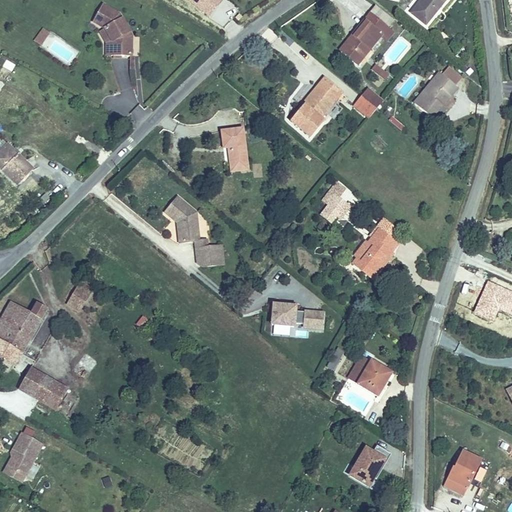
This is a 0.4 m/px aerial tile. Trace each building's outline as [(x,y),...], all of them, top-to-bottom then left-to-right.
[(185,0),(208,17),(221,0),(185,0)] [(439,0),(417,0),(408,11),(421,22),(439,0)] [(102,3),(91,19),(103,26),(109,39),(109,53),(128,54),(129,35),(117,12),(102,3)] [(363,27),(373,18),(367,13),(358,23),(363,27)] [(393,35),(386,29),(373,18),(363,27),(358,23),(345,39),(349,42),(342,52),(357,65),(380,37),(387,42),(393,35)] [(103,26),(97,29),(104,40),(103,53),(109,53),(109,39),(103,26)] [(42,46),(49,31),(40,27),(33,42),(42,46)] [(345,39),(337,48),(342,52),(349,42),(345,39)] [(389,76),(376,65),(372,70),(385,81),(389,76)] [(413,102),(435,120),(442,113),(437,107),(454,87),(438,73),(413,102)] [(305,108),(293,122),(310,136),(323,122),(320,119),(342,94),(326,79),(305,103),(305,108)] [(361,97),(376,110),(384,101),(369,88),(361,97)] [(352,105),(359,96),(353,92),(347,101),(352,105)] [(354,106),(369,119),(376,110),(361,97),(354,106)] [(404,128),(392,118),(389,121),(401,131),(404,128)] [(241,128),(218,131),(221,149),(225,148),(228,164),(246,162),(241,128)] [(5,140),(0,144),(0,167),(13,181),(29,166),(16,152),(11,146),(5,140)] [(246,162),(228,164),(229,173),(247,171),(246,162)] [(334,194),(327,203),(329,205),(336,196),(334,194)] [(163,211),(174,221),(176,223),(177,226),(175,226),(176,241),(193,240),(197,239),(194,211),(176,196),(163,211)] [(329,205),(321,214),(331,223),(346,204),(336,196),(329,205)] [(379,257),(385,261),(389,256),(386,253),(394,243),(377,231),(365,245),(362,242),(353,253),(356,256),(350,263),(364,275),(379,257)] [(197,239),(193,240),(193,248),(205,246),(204,239),(197,239)] [(205,246),(193,248),(195,262),(199,265),(221,263),(219,245),(205,246)] [(369,279),(385,261),(379,257),(364,275),(369,279)] [(80,284),(69,304),(82,310),(92,290),(80,284)] [(46,307),(36,301),(31,310),(13,300),(0,321),(0,354),(15,363),(46,307)] [(323,330),(324,314),(297,312),(297,308),(275,307),(273,326),(296,328),(297,325),(307,325),(306,329),(323,330)] [(335,347),(326,367),(333,371),(343,351),(335,347)] [(390,373),(357,355),(344,377),(377,396),(390,373)] [(43,401),(54,382),(31,369),(21,388),(43,401)] [(79,397),(54,382),(43,401),(68,415),(79,397)] [(17,449),(10,461),(12,467),(21,472),(27,471),(43,444),(23,432),(14,448),(17,449)] [(383,456),(364,446),(350,474),(369,484),(383,456)] [(481,459),(463,449),(451,470),(448,469),(445,474),(452,478),(449,486),(461,493),(481,459)] [(12,467),(10,461),(3,472),(20,482),(27,471),(21,472),(12,467)] [(452,478),(445,474),(441,481),(449,486),(452,478)]
